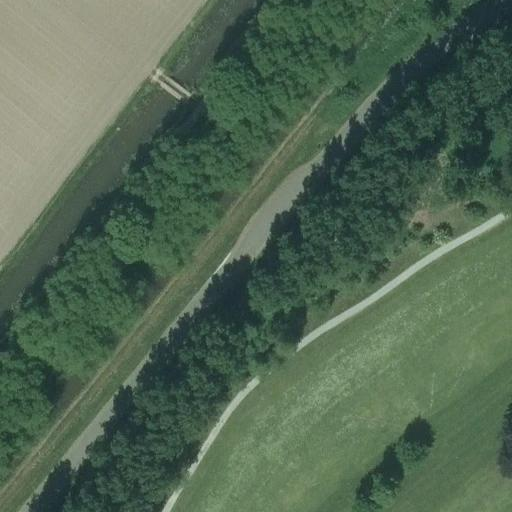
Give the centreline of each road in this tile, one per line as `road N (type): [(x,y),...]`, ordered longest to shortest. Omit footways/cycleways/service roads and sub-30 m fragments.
road 1 (unclassified): [(510,0),(399,80),(29,511)]
road 2 (unknown): [(294,0),(0,358)]
